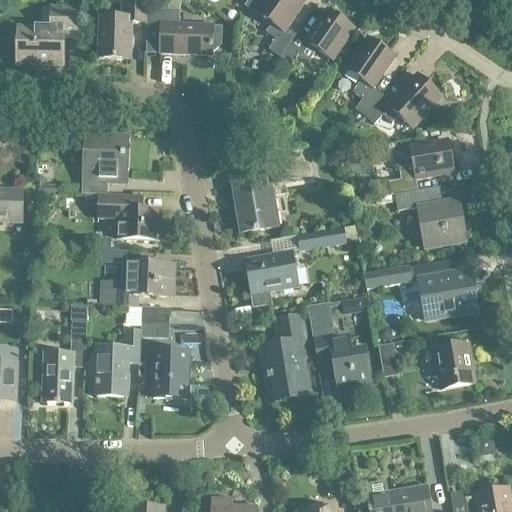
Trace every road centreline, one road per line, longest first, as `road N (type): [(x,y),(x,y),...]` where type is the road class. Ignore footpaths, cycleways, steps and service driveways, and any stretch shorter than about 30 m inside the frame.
road 1 (residential): [(0,90),(167,98),(183,133),(234,449)]
road 2 (residential): [(234,449),(511,410)]
road 3 (residential): [(0,453),(83,459),(234,449)]
road 4 (residential): [(511,81),(382,0)]
